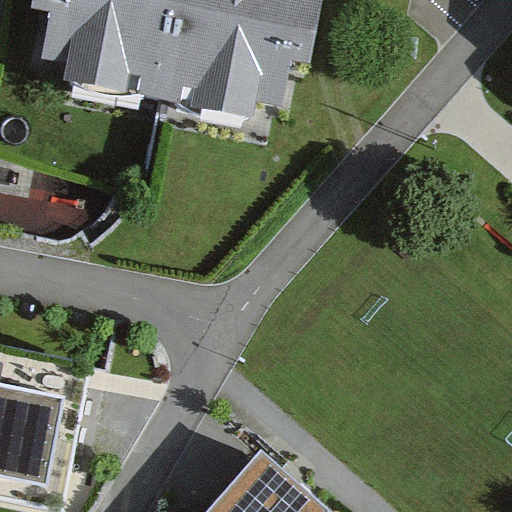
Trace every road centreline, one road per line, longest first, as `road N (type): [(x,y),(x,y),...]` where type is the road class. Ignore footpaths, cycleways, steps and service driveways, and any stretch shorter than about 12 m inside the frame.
road 1 (residential): [(225,327),(511,0)]
road 2 (residential): [(0,270),(120,294),(225,327)]
road 3 (residential): [(225,327),(115,511)]
